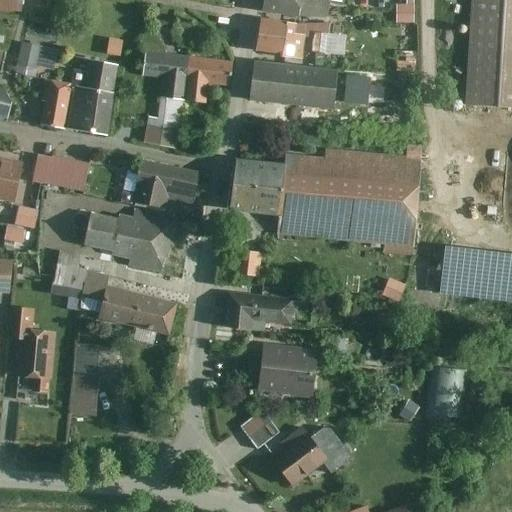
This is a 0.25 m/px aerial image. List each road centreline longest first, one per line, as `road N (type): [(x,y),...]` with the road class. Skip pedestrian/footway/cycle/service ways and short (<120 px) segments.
road 1 (residential): [(185,438),(225,172)]
road 2 (residential): [(0,127),(225,172)]
road 3 (residential): [(225,172),(250,15)]
road 4 (residential): [(0,481),(144,490)]
